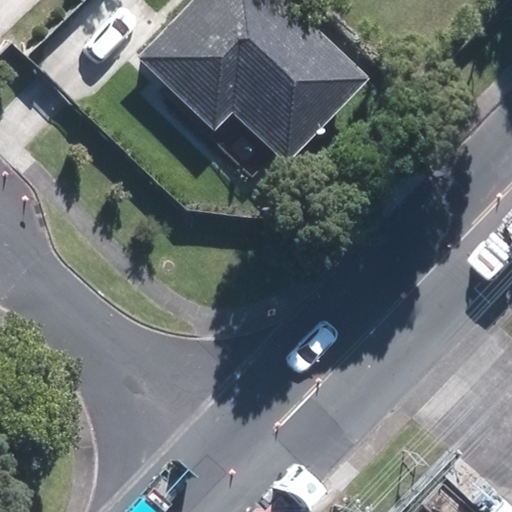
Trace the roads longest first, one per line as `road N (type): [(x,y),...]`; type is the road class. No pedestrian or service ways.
road 1 (secondary): [(232,468),(511,179)]
road 2 (residential): [(0,246),(232,468)]
